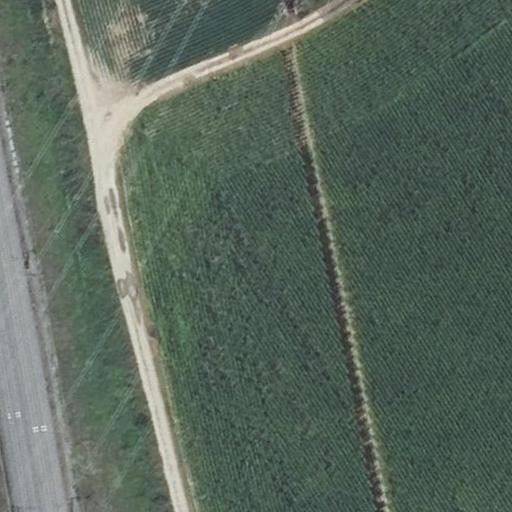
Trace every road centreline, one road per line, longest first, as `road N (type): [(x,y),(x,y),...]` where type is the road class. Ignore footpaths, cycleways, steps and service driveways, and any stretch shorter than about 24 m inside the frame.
road 1 (track): [(332,0),(233,63),(129,103),(100,162),(181,511)]
road 2 (track): [(129,103),(82,99),(57,0)]
